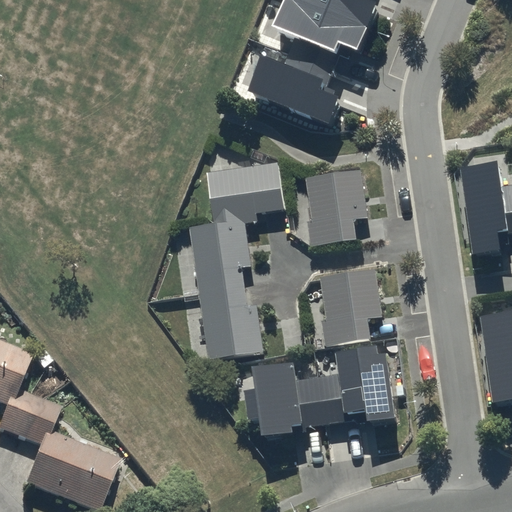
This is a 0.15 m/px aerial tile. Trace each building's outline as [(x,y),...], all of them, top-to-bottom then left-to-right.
[(295,0),(281,35),(293,40),(283,63),(268,57),(251,99),(335,133),(348,100),(328,92),(345,50),(361,56),(380,11),(359,3),(360,0),(295,0)] [(498,163),(461,169),(474,257),(501,253),(498,233),(511,231),(511,185),(502,187),(498,163)] [(279,171),(209,180),(216,235),(193,238),(210,368),(265,360),(259,314),(249,316),(244,278),(253,277),(247,234),(259,232),(258,223),(286,219),(279,171)] [(363,180),(307,188),(313,231),(307,231),(310,256),(358,250),(355,229),(369,228),(363,180)] [(378,279),(320,286),(326,330),(321,331),(324,355),(373,349),(370,327),(384,326),(378,279)] [(511,323),(483,327),(495,416),(511,413),(511,323)] [(0,439),(38,455),(23,494),(69,511),(102,511),(119,470),(58,446),(64,430),(54,426),(59,414),(18,398),(32,363),(0,350),(0,413),(4,416),(0,426),(0,439)] [(297,380),(257,386),(260,405),(248,407),(252,440),(263,438),(266,457),(296,453),(295,442),(306,440),(306,436),(370,426),(372,440),(400,436),(389,366),(338,373),(340,384),(298,390),(297,380)]
